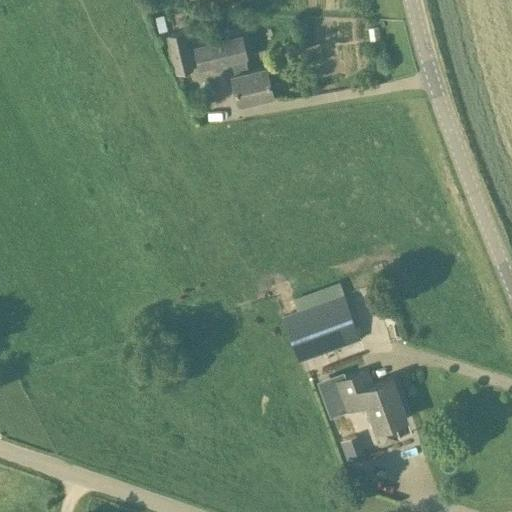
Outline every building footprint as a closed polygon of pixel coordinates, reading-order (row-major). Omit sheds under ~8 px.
[(166,31),(162,15),(154,17),(157,33),(166,31)] [(192,72),(183,31),(166,35),(176,76),(192,72)] [(248,71),(245,56),(247,55),(242,35),(195,45),(200,66),(214,63),(216,70),(222,69),(221,62),(231,59),(234,74),(232,75),(239,102),(272,94),(266,67),(248,71)] [(344,294),(282,316),(299,362),(360,339),(344,294)] [(376,427),(382,442),(396,437),(391,422),(406,416),(392,376),(370,384),(365,370),(342,378),(344,383),(324,391),(332,414),(366,402),(375,428),(376,427)]
